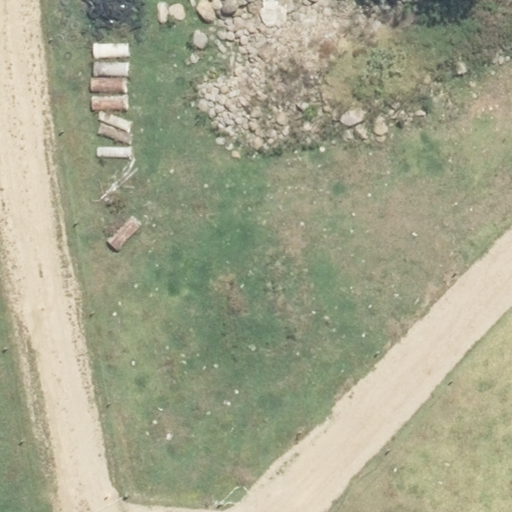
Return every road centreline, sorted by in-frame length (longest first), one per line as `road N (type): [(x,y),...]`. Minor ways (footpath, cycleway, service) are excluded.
road 1 (track): [(115,0),(188,511)]
road 2 (track): [(324,511),(511,249)]
